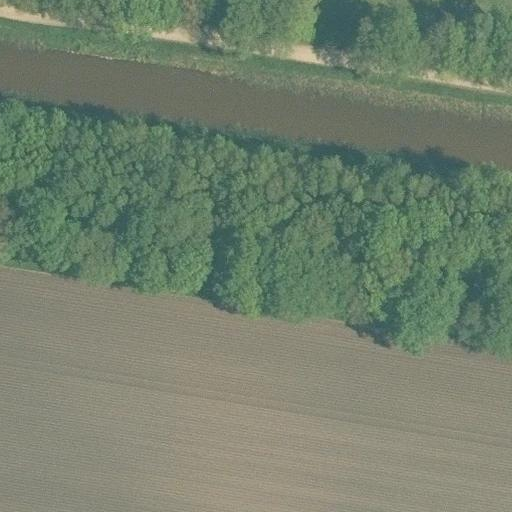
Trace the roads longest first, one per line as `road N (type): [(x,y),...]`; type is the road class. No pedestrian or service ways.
road 1 (track): [(511,205),(0,127)]
road 2 (track): [(511,86),(0,13)]
